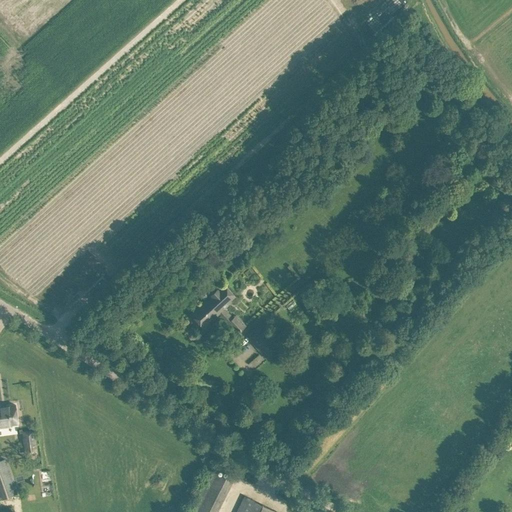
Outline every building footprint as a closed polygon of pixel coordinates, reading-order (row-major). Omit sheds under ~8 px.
[(204,301),(198,306),(191,313),(203,327),(218,313),(236,334),(245,325),(238,318),(236,315),(232,318),(223,308),(236,297),(223,283),(210,295),(206,290),(204,290),(200,294),(200,296),(204,301)] [(247,336),(266,358),(279,347),(260,325),(247,336)] [(253,372),(260,381),(280,366),(272,356),(253,372)] [(0,406),(0,425),(18,423),(15,404),(0,406)] [(38,454),(34,429),(21,431),(25,456),(38,454)] [(0,460),(0,499),(17,494),(5,459),(0,460)] [(210,470),(189,511),(217,511),(233,481),(210,470)] [(276,511),(244,496),(236,511),(276,511)]
